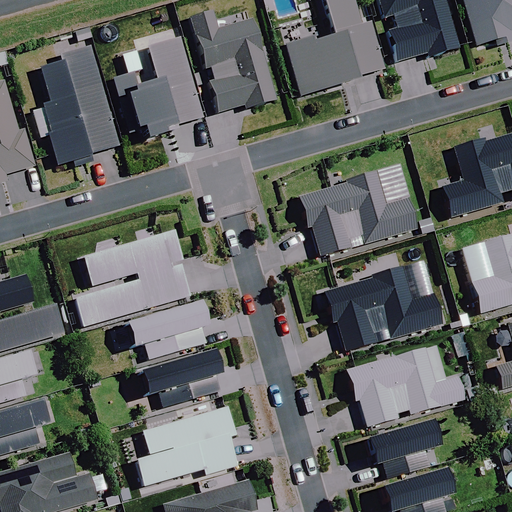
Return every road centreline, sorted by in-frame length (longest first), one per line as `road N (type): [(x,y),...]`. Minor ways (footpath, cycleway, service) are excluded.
road 1 (residential): [(217,167),(316,511)]
road 2 (residential): [(217,167),(511,82)]
road 3 (residential): [(0,229),(217,167)]
